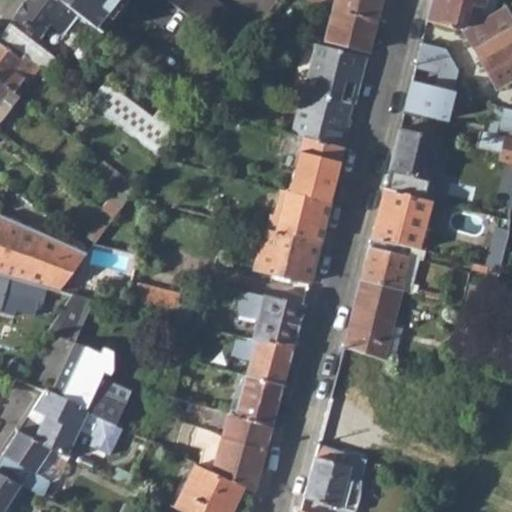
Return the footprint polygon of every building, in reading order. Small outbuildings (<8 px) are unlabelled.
[(26,0),(14,17),(39,38),(50,23),(60,30),(73,13),(56,0),(26,0)] [(56,0),(73,13),(93,28),(104,14),(109,17),(122,0),(56,0)] [(215,0),(169,0),(238,51),(245,42),(254,29),(215,0)] [(334,0),(333,9),(376,21),(380,0),(334,0)] [(483,0),(436,0),(436,2),(431,1),(427,19),(457,27),(461,10),(467,11),(470,5),(482,8),(483,0)] [(480,16),(482,8),(470,5),(467,11),(467,13),(480,16)] [(464,30),(496,88),(511,80),(511,16),(504,7),(464,30)] [(324,39),(367,51),(376,21),(333,9),(324,39)] [(104,14),(93,28),(98,32),(109,17),(104,14)] [(256,27),(289,36),(291,25),(263,17),(256,27)] [(35,63),(45,70),(54,59),(9,24),(0,35),(23,54),(35,63)] [(254,29),(245,42),(300,57),(304,40),(289,36),(256,27),(254,29)] [(417,61),(440,66),(445,68),(453,63),(445,49),(421,43),(417,61)] [(0,84),(12,94),(23,79),(11,69),(19,59),(0,44),(0,84)] [(318,44),(305,92),(350,104),(354,106),(359,83),(356,82),(359,72),(362,74),(366,57),(318,44)] [(23,54),(19,59),(11,69),(23,79),(35,63),(23,54)] [(411,82),(403,111),(452,126),(458,71),(453,63),(445,68),(440,66),(434,88),(411,82)] [(89,102),(160,155),(175,134),(104,83),(89,102)] [(0,119),(17,98),(12,94),(0,84),(0,119)] [(346,119),(350,104),(305,92),(303,92),(292,134),(301,136),(343,147),(347,132),(343,131),(346,119)] [(186,121),(205,126),(214,113),(196,106),(186,121)] [(497,133),(511,136),(511,108),(504,107),(497,133)] [(388,171),(427,181),(438,138),(399,128),(388,171)] [(495,200),(510,204),(511,193),(511,137),(479,130),(475,144),(499,151),(498,158),(505,159),(495,200)] [(287,190),(329,202),(343,147),(301,136),(287,190)] [(101,209),(113,218),(128,198),(135,188),(125,179),(101,209)] [(384,187),(371,235),(420,248),(432,199),(384,187)] [(269,215),(265,231),(318,243),(329,202),(287,190),(285,190),(278,217),(269,215)] [(0,275),(45,288),(57,292),(90,247),(66,229),(59,242),(0,216),(0,275)] [(86,235),(94,241),(107,224),(99,218),(86,235)] [(253,267),(263,230),(245,226),(235,263),(253,267)] [(489,257),(499,259),(506,231),(496,228),(489,257)] [(253,267),(309,280),(318,243),(265,231),(263,230),(253,267)] [(371,235),(368,246),(408,256),(399,290),(409,293),(420,248),(371,235)] [(360,279),(399,290),(408,256),(368,246),(360,279)] [(476,309),(486,312),(497,269),(487,266),(482,287),(471,284),(466,307),(476,309)] [(45,288),(0,275),(0,311),(13,315),(14,310),(32,315),(36,302),(41,303),(45,288)] [(343,345),(392,361),(394,355),(383,352),(399,290),(360,279),(343,345)] [(178,297),(131,284),(123,310),(172,322),(176,304),(178,297)] [(48,330),(72,342),(90,301),(69,295),(56,316),(48,330)] [(250,339),(291,344),(302,306),(261,296),(250,339)] [(191,308),(176,304),(172,322),(179,324),(187,326),(191,308)] [(461,332),(470,338),(472,336),(483,322),(486,312),(476,309),(461,332)] [(243,375),(281,385),(291,344),(250,339),(246,339),(236,374),(243,375)] [(52,397),(103,420),(115,426),(123,405),(101,394),(94,390),(101,373),(95,370),(101,357),(98,355),(76,345),(52,397)] [(102,348),(98,355),(101,357),(95,370),(101,373),(94,390),(101,394),(112,370),(111,352),(102,348)] [(169,358),(178,359),(180,352),(171,350),(169,358)] [(233,416),(271,425),(281,385),(243,375),(233,416)] [(33,409),(47,415),(35,439),(48,445),(68,455),(79,430),(95,437),(91,446),(111,455),(123,430),(115,426),(103,420),(52,397),(44,393),(33,409)] [(156,405),(200,417),(202,408),(158,397),(156,405)] [(211,471),(244,485),(253,490),(271,425),(233,416),(213,411),(212,419),(223,423),(217,447),(206,444),(206,446),(200,445),(197,454),(203,456),(202,458),(214,462),(211,471)] [(0,470),(28,485),(30,486),(36,473),(35,471),(48,445),(35,439),(19,431),(0,459),(0,470)] [(317,444),(303,497),(328,504),(326,507),(336,511),(357,511),(360,503),(360,483),(347,479),(354,456),(317,444)] [(172,505),(186,511),(231,511),(244,485),(211,471),(192,461),(185,476),(180,473),(172,490),(177,493),(172,505)] [(112,476),(128,484),(133,474),(116,465),(112,476)] [(0,511),(4,511),(11,500),(17,504),(28,485),(0,470),(0,511)]
